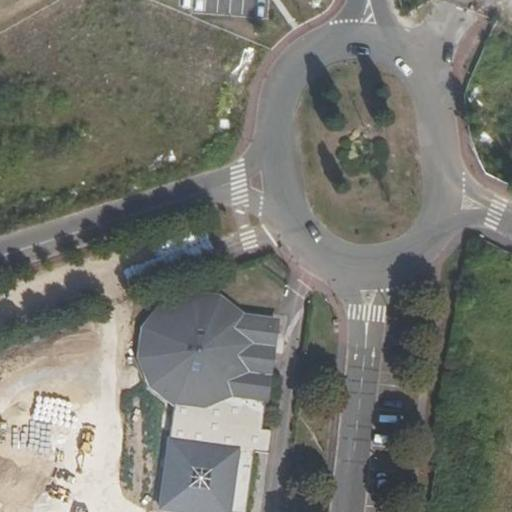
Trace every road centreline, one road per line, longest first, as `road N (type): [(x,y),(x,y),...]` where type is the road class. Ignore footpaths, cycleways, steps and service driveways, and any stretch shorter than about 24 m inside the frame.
road 1 (unknown): [(324,246),(297,356),(276,511)]
road 2 (tertiary): [(368,259),(348,511)]
road 3 (unclassified): [(0,256),(207,191)]
road 4 (tertiary): [(442,191),(429,79),(396,48),(362,42)]
road 5 (tertiary): [(362,42),(314,54),(286,90),(283,115)]
